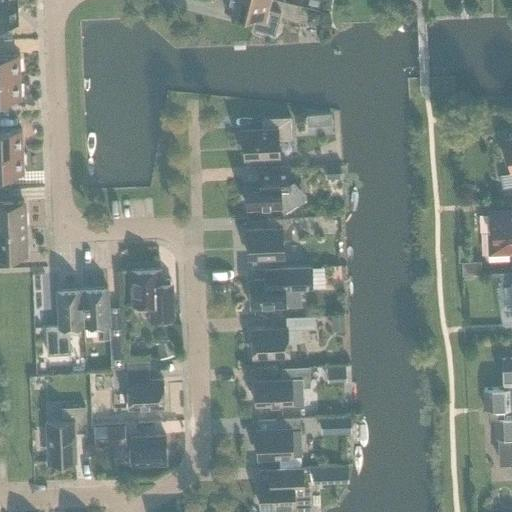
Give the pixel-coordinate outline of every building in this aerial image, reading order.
[(0,0),(0,23),(17,23),(16,0),(0,0)] [(255,16),(252,27),(274,33),(280,11),(266,8),(267,0),(227,0),(225,9),(255,16)] [(309,10),(306,21),(318,24),(318,22),(322,23),(322,14),(320,14),(320,13),(309,10)] [(0,77),(19,76),(18,55),(0,55),(0,77)] [(0,98),(20,98),(19,76),(0,77),(0,98)] [(319,114),(306,115),(307,127),(320,126),(319,114)] [(262,117),(263,130),(243,131),(244,156),(279,155),(279,138),(292,137),(291,116),(262,117)] [(0,152),(22,152),(21,130),(0,130),(0,152)] [(0,152),(0,173),(23,173),(22,152),(0,152)] [(339,165),(325,165),(325,177),(339,177),(339,165)] [(289,168),(265,169),(265,181),(245,182),(247,208),(279,206),(283,212),(306,198),(305,192),(293,181),(290,183),(289,168)] [(0,229),(25,228),(24,202),(0,202),(0,229)] [(490,253),(510,252),(509,249),(511,248),(511,210),(491,212),(492,233),(489,233),(490,253)] [(267,220),(268,233),(248,234),(249,260),(284,258),(283,242),(292,241),(291,219),(267,220)] [(0,255),(26,254),(25,228),(0,229),(0,255)] [(266,282),(250,282),(251,310),(287,308),(286,291),(286,288),(300,288),(299,277),(311,277),(310,265),(265,267),(266,282)] [(161,318),(174,317),(173,293),(160,294),(159,268),(131,269),(133,305),(149,304),(149,318),(161,318)] [(98,336),(110,335),(110,321),(109,306),(108,287),(83,288),(85,325),(85,326),(97,325),(98,336)] [(85,326),(85,325),(83,288),(57,290),(59,325),(46,326),(47,354),(70,353),(69,326),(85,326)] [(343,315),(331,316),(331,330),(344,330),(343,315)] [(288,357),(288,341),(300,340),(299,330),(314,329),(313,317),(286,318),(286,329),(252,331),(253,359),(288,357)] [(122,320),(110,321),(110,335),(122,335),(122,320)] [(170,338),(155,342),(159,357),(174,352),(170,338)] [(123,352),(110,353),(111,368),(124,367),(123,352)] [(504,387),(485,388),(486,409),(491,409),(491,417),(496,417),(497,438),(500,437),(501,461),(511,460),(511,358),(503,358),(504,387)] [(127,360),(129,408),(164,406),(163,379),(148,379),(148,373),(150,373),(149,359),(127,360)] [(282,370),(282,381),(254,383),(256,407),(293,405),(292,389),(310,388),(309,369),(282,370)] [(62,407),(62,420),(47,421),(48,462),(76,461),(75,432),(87,431),(86,406),(62,407)] [(276,419),(277,431),(257,432),(258,458),(292,456),(291,439),(302,439),(301,418),(276,419)] [(94,446),(125,444),(124,424),(93,425),(94,446)] [(131,436),(132,464),(167,463),(166,435),(131,436)] [(303,466),(279,467),(279,481),(259,481),(260,507),(292,505),(292,510),(310,509),(310,485),(304,485),(303,466)] [(321,468),(312,468),(312,483),(322,482),(321,468)]
